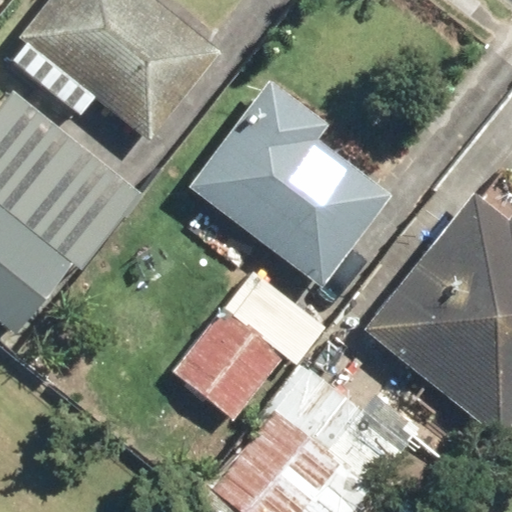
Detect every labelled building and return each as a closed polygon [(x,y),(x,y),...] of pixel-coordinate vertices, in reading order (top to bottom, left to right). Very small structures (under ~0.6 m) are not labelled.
[(134,144),(207,65),(135,0),(51,0),(17,37),(134,144)] [(262,79),(177,193),(309,290),(375,202),(303,148),(321,123),(262,79)] [(358,324),(493,425),(511,399),(511,219),(499,210),(486,227),(451,201),(358,324)] [(0,329),(52,264),(0,222),(0,329)] [(227,428),(284,356),(223,308),(166,380),(227,428)] [(369,388),(351,374),(334,394),(296,364),(193,492),(217,511),(350,511),(431,412),(381,372),(369,388)] [(199,411),(160,382),(129,425),(168,454),(199,411)]
